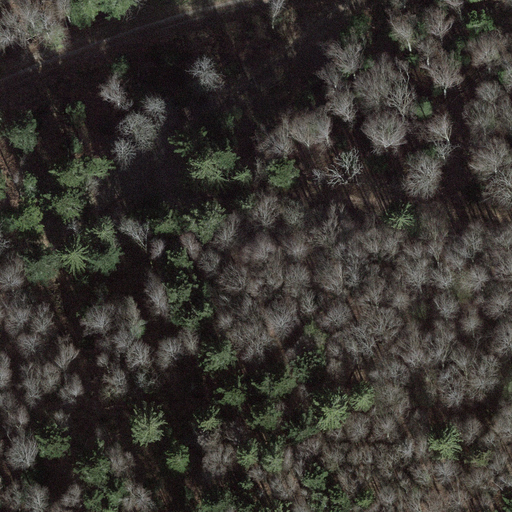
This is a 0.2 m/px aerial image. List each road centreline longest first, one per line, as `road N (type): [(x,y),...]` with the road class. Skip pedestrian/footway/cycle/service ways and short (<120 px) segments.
road 1 (track): [(511,226),(109,201),(346,0)]
road 2 (track): [(0,80),(141,26),(251,0)]
road 3 (track): [(109,201),(0,283)]
